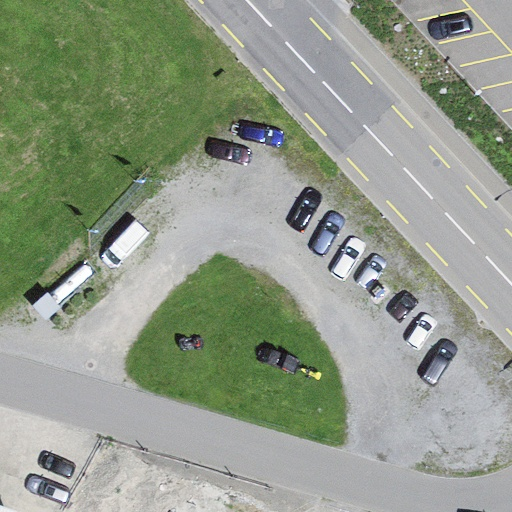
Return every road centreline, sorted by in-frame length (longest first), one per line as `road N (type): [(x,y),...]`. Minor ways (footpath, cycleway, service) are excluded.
road 1 (unclassified): [(0,370),(365,488),(463,510),(511,511)]
road 2 (primary): [(246,0),(511,286)]
